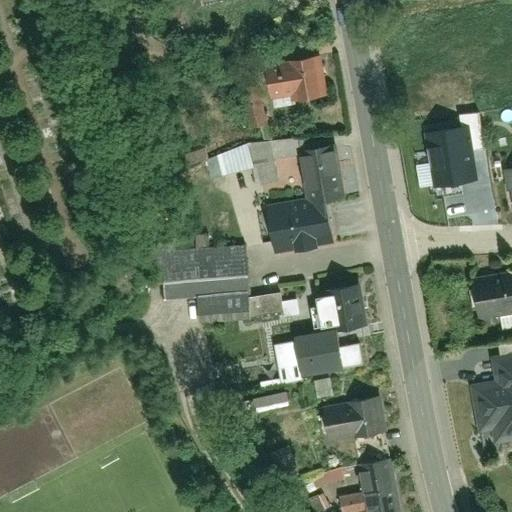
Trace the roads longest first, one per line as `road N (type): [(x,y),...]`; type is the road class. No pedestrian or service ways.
road 1 (tertiary): [(442,511),(390,246)]
road 2 (tertiary): [(390,246),(347,0)]
road 3 (residential): [(511,241),(390,246)]
